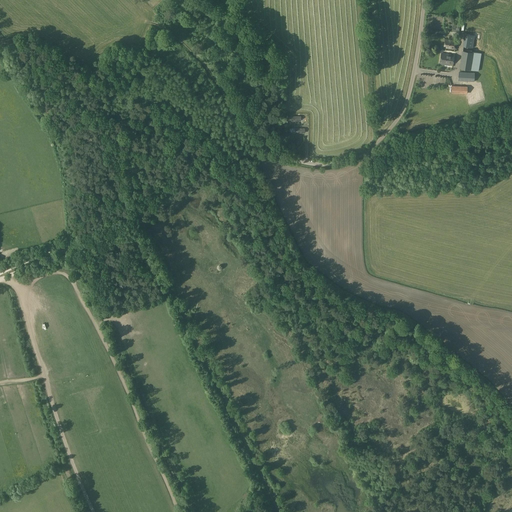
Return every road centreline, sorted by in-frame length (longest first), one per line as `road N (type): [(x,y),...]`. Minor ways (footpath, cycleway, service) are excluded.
road 1 (unclassified): [(184,191),(254,151),(313,164),(361,158),(402,118),(414,91),(423,0)]
road 2 (unknown): [(361,158),(511,115)]
road 3 (track): [(0,279),(136,218)]
